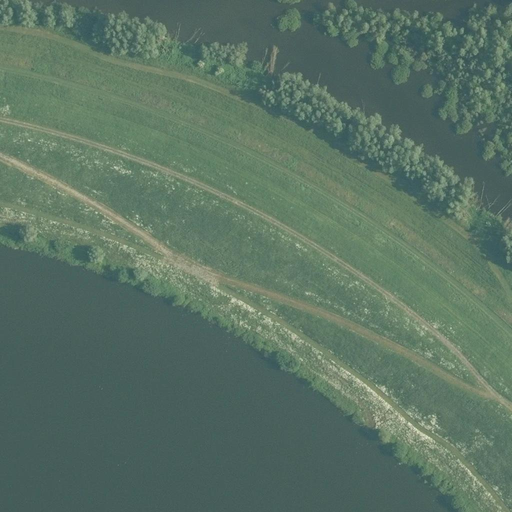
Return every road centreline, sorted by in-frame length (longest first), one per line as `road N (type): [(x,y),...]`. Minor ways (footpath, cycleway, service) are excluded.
road 1 (track): [(0,120),(102,146),(254,209),(387,293),(511,407)]
road 2 (track): [(497,396),(294,302),(220,277),(0,155)]
